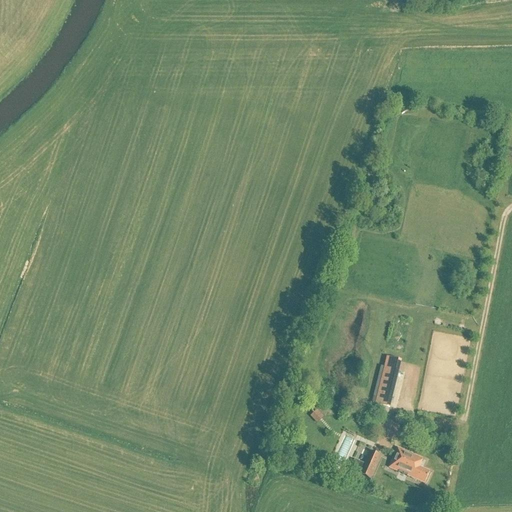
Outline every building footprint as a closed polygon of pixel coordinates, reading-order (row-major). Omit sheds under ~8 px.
[(389,411),(398,372),(383,368),(374,407),(389,411)] [(316,425),(323,419),(316,411),(309,418),(316,425)] [(414,436),(417,426),(406,423),(403,433),(414,436)] [(397,450),(388,469),(424,485),(429,474),(419,469),(422,461),(397,450)] [(359,476),(370,481),(380,457),(369,453),(359,476)]
